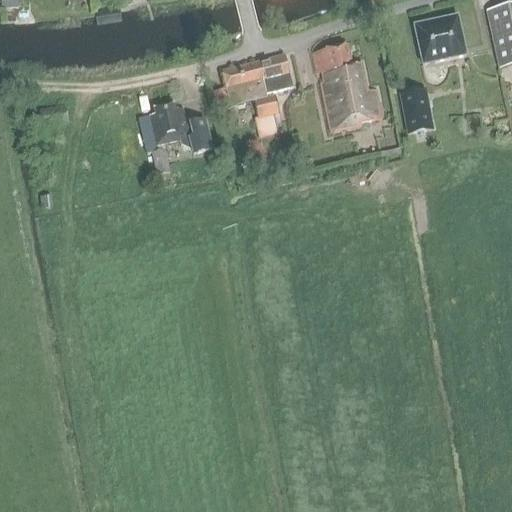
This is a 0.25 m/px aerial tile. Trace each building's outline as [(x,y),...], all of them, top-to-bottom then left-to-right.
[(0,0),(0,11),(16,10),(14,0),(0,0)] [(511,6),(484,13),(497,71),(511,68),(511,6)] [(456,22),(413,31),(421,69),(464,61),(456,22)] [(371,122),(380,120),(375,92),(366,94),(360,66),(350,68),(346,49),(311,56),(314,75),(319,74),(321,85),(319,85),(328,136),(372,127),(371,122)] [(276,135),(274,126),(272,117),(276,117),(272,97),(266,98),(265,96),(292,91),(283,59),(221,73),(228,109),(254,103),(257,121),(254,122),(255,130),(257,139),(276,135)] [(408,133),(428,129),(419,90),(400,94),(408,133)] [(148,118),(155,149),(179,143),(180,148),(191,153),(193,157),(212,152),(205,123),(185,127),(181,110),(173,112),(172,107),(152,111),(153,117),(148,118)] [(37,113),(40,129),(65,125),(63,108),(37,113)] [(162,152),(149,155),(155,179),(168,176),(162,152)]
